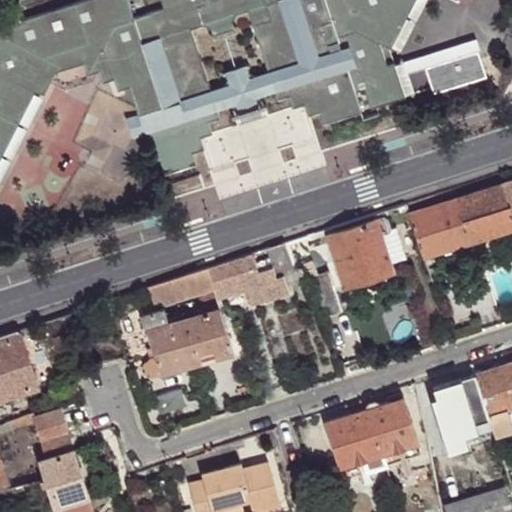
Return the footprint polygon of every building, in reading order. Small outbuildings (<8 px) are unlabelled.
[(73,0),(25,16),(47,83),(51,74),(55,68),(74,61),(102,74),(109,61),(147,75),(138,47),(153,43),(174,105),(207,94),(187,31),(199,28),(207,31),(228,25),(231,16),(244,12),(264,74),(297,63),(277,0),(278,0),(292,0),(312,58),(341,52),(348,64),(270,91),(274,101),(284,98),(288,108),(299,104),(303,116),(315,113),(319,125),(357,112),(350,93),(359,90),(365,109),(401,98),(390,62),(386,49),(411,0),(160,0),(162,5),(144,10),(145,14),(138,17),(136,13),(132,14),(127,0),(73,0)] [(55,68),(51,74),(77,66),(82,78),(94,74),(98,85),(109,81),(113,93),(124,90),(134,117),(124,121),(129,136),(138,133),(212,110),(224,105),(232,110),(236,121),(256,114),(252,103),(256,95),(270,91),(348,64),(341,52),(312,58),(292,0),(278,0),(277,0),(297,63),(264,74),(251,78),(242,74),(241,68),(219,74),(222,83),(218,90),(207,94),(174,105),(153,43),(138,47),(147,75),(109,61),(102,74),(74,61),(55,68)] [(420,0),(411,0),(386,49),(392,53),(420,0)] [(40,99),(47,83),(25,16),(0,23),(0,158),(32,95),(40,99)] [(228,25),(207,31),(208,37),(229,32),(228,25)] [(397,60),(390,62),(401,98),(409,95),(397,60)] [(0,174),(40,99),(32,95),(0,158),(0,174)] [(212,110),(138,133),(154,179),(192,166),(188,155),(199,152),(196,139),(207,135),(204,125),(215,121),(212,110)] [(499,172),(487,176),(490,186),(502,182),(499,172)] [(511,178),(502,182),(511,214),(511,178)] [(456,198),(470,240),(511,226),(511,214),(502,182),(490,186),(456,198)] [(452,187),(406,202),(410,214),(456,198),(452,187)] [(457,246),(470,242),(470,240),(456,198),(410,214),(423,256),(440,252),(457,246)] [(391,272),(381,236),(388,234),(390,230),(387,221),(381,217),(328,234),(344,286),(391,272)] [(316,232),(309,235),(317,261),(324,259),(316,232)] [(284,242),(266,248),(269,257),(271,261),(289,255),(284,242)] [(440,252),(443,261),(460,255),(457,246),(440,252)] [(219,285),(221,296),(260,284),(262,284),(257,271),(254,262),(251,252),(207,267),(213,287),(219,285)] [(423,256),(431,280),(447,274),(443,261),(440,252),(423,256)] [(284,283),(305,277),(301,266),(293,269),(289,255),(271,261),(272,266),(275,277),(282,275),(284,283)] [(254,262),(257,271),(272,266),(271,261),(269,257),(254,262)] [(262,284),(260,284),(265,300),(287,292),(284,283),(282,275),(275,277),(272,266),(257,271),(262,284)] [(219,308),(216,298),(213,287),(207,267),(148,286),(154,305),(195,293),(200,309),(201,313),(219,308)] [(342,311),(329,272),(313,277),(325,316),(342,311)] [(216,298),(221,296),(219,285),(213,287),(216,298)] [(141,314),(145,329),(168,322),(163,307),(141,314)] [(232,351),(219,308),(201,313),(193,315),(168,322),(145,329),(153,357),(158,372),(232,351)] [(17,329),(0,335),(0,396),(35,384),(17,329)] [(338,338),(339,335),(338,332),(337,331),(334,330),(330,332),(330,337),(331,339),(335,339),(338,338)] [(158,372),(153,357),(149,358),(144,363),(147,375),(158,372)] [(488,413),(511,405),(511,360),(474,373),(488,413)] [(488,413),(474,373),(433,387),(447,431),(489,418),(488,413)] [(184,405),(179,387),(153,394),(158,413),(184,405)] [(325,421),(339,468),(384,454),(419,441),(404,396),(325,421)] [(493,428),(495,436),(511,430),(511,420),(511,419),(511,418),(511,405),(488,413),(489,418),(493,428)] [(91,511),(87,496),(72,450),(59,410),(34,417),(35,422),(47,458),(39,461),(45,480),(54,507),(62,504),(64,511),(91,511)] [(32,411),(0,422),(0,490),(8,489),(0,465),(0,434),(35,422),(34,417),(32,411)] [(450,441),(493,428),(489,418),(447,431),(450,441)] [(384,454),(339,468),(342,478),(387,464),(384,454)] [(216,507),(241,500),(250,498),(253,510),(280,503),(268,460),(242,467),(241,461),(201,472),(203,478),(189,483),(196,511),(213,511),(213,508),(216,507)] [(511,511),(504,486),(447,503),(449,511),(511,511)] [(309,511),(304,492),(293,495),(297,511),(309,511)] [(244,511),(241,500),(216,507),(217,511),(244,511)]
